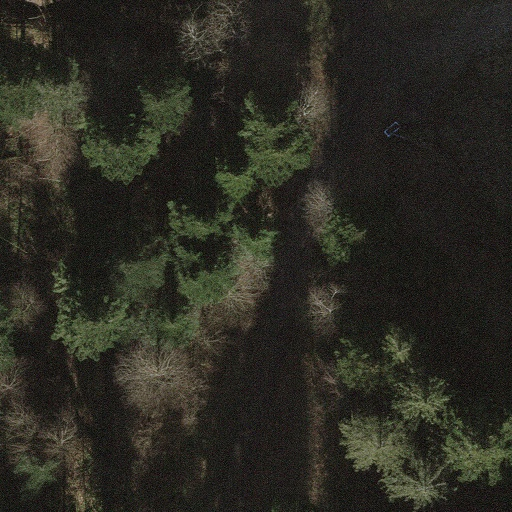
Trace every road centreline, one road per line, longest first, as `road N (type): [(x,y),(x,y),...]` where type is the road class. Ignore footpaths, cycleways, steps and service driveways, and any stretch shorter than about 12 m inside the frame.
road 1 (track): [(361,0),(359,113),(235,511)]
road 2 (track): [(359,104),(511,29)]
